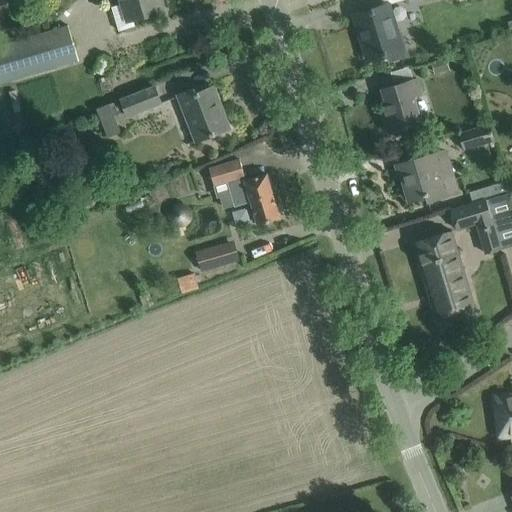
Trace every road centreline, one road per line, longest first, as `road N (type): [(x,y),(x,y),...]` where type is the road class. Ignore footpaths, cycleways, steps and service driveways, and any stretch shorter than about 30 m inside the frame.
road 1 (tertiary): [(398,411),(270,0)]
road 2 (residential): [(398,411),(511,332)]
